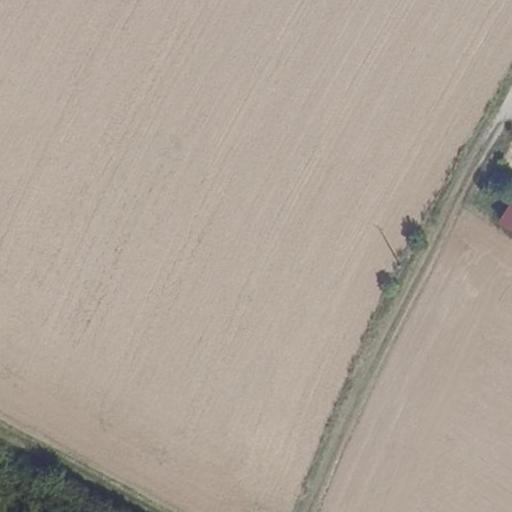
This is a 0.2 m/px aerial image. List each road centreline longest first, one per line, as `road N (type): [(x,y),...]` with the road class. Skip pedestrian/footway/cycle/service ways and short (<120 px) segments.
road 1 (track): [(511,102),(459,183),(360,372),(300,511)]
road 2 (track): [(0,431),(145,511)]
